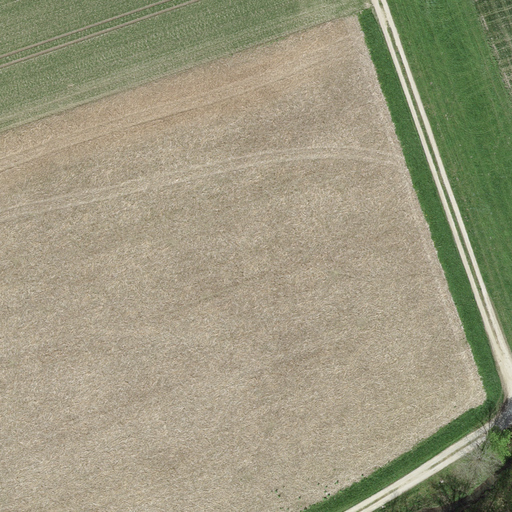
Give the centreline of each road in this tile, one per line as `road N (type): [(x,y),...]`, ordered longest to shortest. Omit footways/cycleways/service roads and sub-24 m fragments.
road 1 (track): [(511,379),(379,0)]
road 2 (track): [(511,416),(355,511)]
